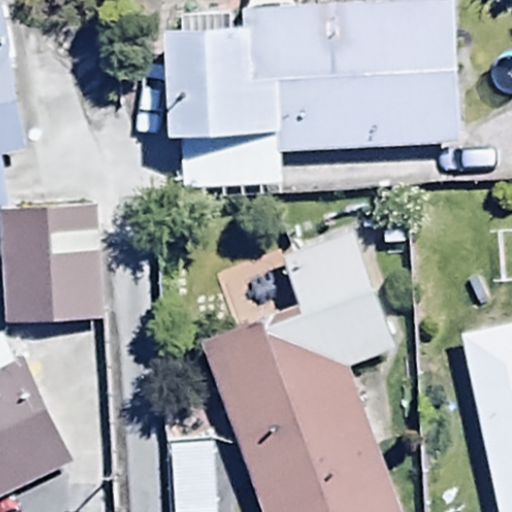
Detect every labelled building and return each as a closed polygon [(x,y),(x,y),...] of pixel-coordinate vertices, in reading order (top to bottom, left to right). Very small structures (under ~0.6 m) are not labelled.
[(456,3),(242,10),(243,22),(181,24),(181,37),(175,38),(180,201),(283,198),(281,159),(461,153),(456,3)] [(0,219),(8,219),(1,165),(27,161),(9,15),(0,16),(0,219)] [(8,219),(0,219),(0,257),(2,258),(6,334),(106,329),(101,215),(8,219)] [(301,313),(202,349),(262,511),(402,511),(351,375),(403,355),(362,243),(286,271),(301,313)] [(511,511),(511,333),(463,345),(498,511),(511,511)] [(0,511),(0,502),(76,466),(28,367),(18,372),(5,345),(0,347),(0,511)] [(221,511),(218,448),(171,451),(174,511),(221,511)]
